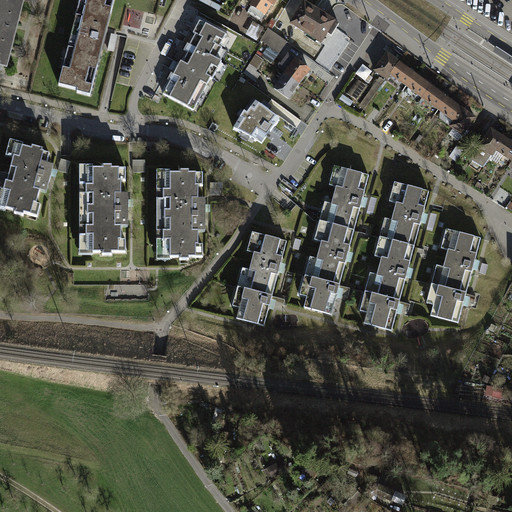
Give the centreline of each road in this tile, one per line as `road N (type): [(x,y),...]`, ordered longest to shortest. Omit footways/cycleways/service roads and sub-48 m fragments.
road 1 (residential): [(0,103),(111,130),(186,137),(272,184)]
road 2 (track): [(231,511),(154,401),(163,330)]
road 3 (residential): [(272,184),(388,14)]
road 4 (residential): [(163,330),(272,184)]
road 5 (secondary): [(388,14),(511,103)]
